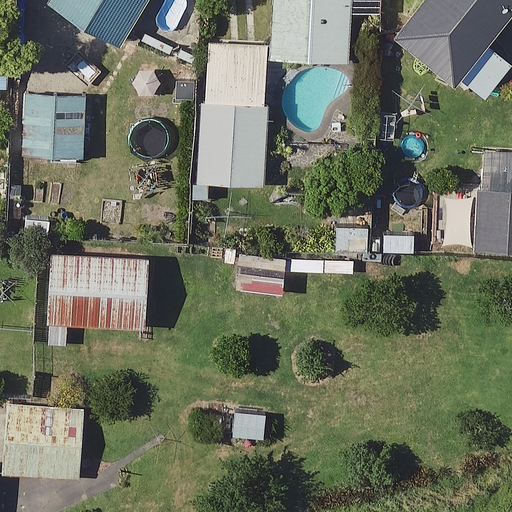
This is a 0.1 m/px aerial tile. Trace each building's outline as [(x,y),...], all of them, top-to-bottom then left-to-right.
[(135,0),(55,0),(113,35),(135,0)] [(366,0),(264,0),(263,47),(340,50),(342,5),(366,6),(366,0)] [(405,0),(384,26),(473,98),(504,60),(478,39),(508,0),(405,0)] [(261,39),(199,36),(192,175),(254,178),(261,39)] [(79,89),(14,87),(12,148),(78,150),(79,89)] [(511,244),(511,182),(469,180),(466,242),(511,244)] [(361,214),(328,211),(325,244),(358,247),(361,214)] [(140,248),(43,243),(40,314),(137,318),(140,248)] [(76,404),(0,399),(0,468),(72,473),(76,404)] [(261,406),(225,400),(221,429),(256,435),(261,406)]
